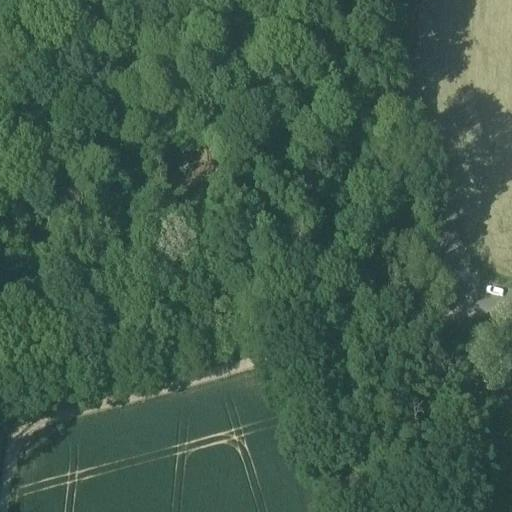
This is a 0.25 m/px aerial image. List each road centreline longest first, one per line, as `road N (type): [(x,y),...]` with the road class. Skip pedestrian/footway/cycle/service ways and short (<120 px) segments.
road 1 (track): [(470,312),(35,423),(11,448),(4,511)]
road 2 (residential): [(371,0),(470,312)]
